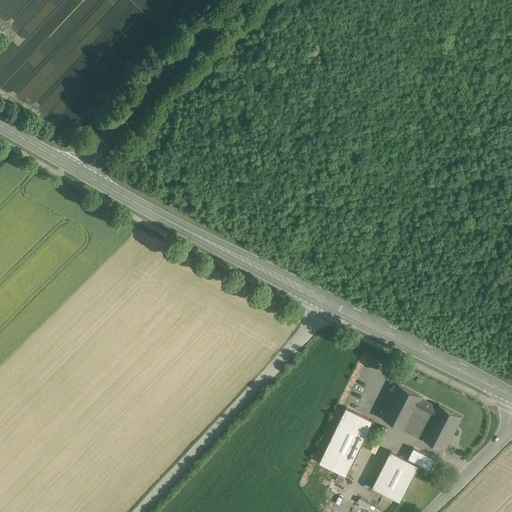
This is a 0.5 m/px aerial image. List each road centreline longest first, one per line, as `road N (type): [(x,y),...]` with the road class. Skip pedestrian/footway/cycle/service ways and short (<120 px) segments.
road 1 (secondary): [(511,395),(73,167)]
road 2 (tertiary): [(73,167),(242,0)]
